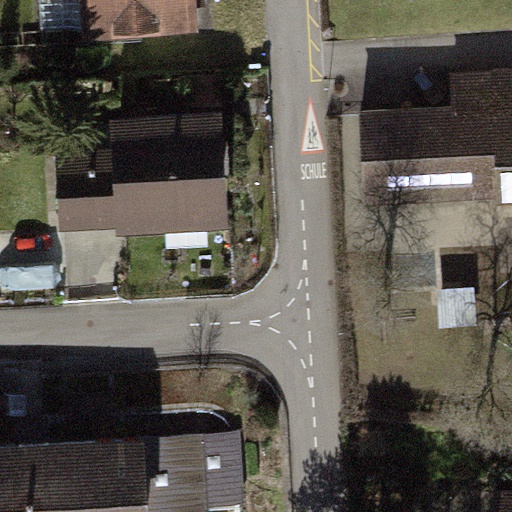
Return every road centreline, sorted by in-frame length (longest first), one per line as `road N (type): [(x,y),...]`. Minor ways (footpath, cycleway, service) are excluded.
road 1 (residential): [(292,0),(313,325)]
road 2 (residential): [(0,344),(313,325)]
road 3 (residential): [(313,325),(317,511)]
